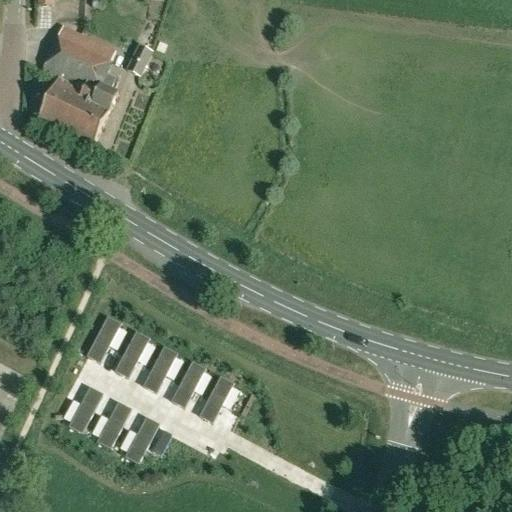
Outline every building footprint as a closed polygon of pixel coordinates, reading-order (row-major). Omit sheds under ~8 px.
[(93,148),(118,96),(110,92),(115,80),(106,75),(115,53),(62,28),(42,71),(58,79),(37,122),(93,148)] [(140,80),(153,54),(138,48),(126,73),(140,80)] [(89,358),(101,364),(122,325),(110,319),(89,358)] [(117,372),(129,379),(150,340),(138,333),(117,372)] [(144,387),(156,394),(177,355),(165,349),(144,387)] [(171,401),(183,408),(204,369),(192,362),(171,401)] [(201,415),(213,421),(234,383),(222,376),(201,415)] [(71,427),(83,434),(104,395),(92,389),(71,427)] [(100,442),(111,448),(132,410),(121,403),(100,442)] [(127,456),(138,462),(159,423),(148,417),(127,456)]
